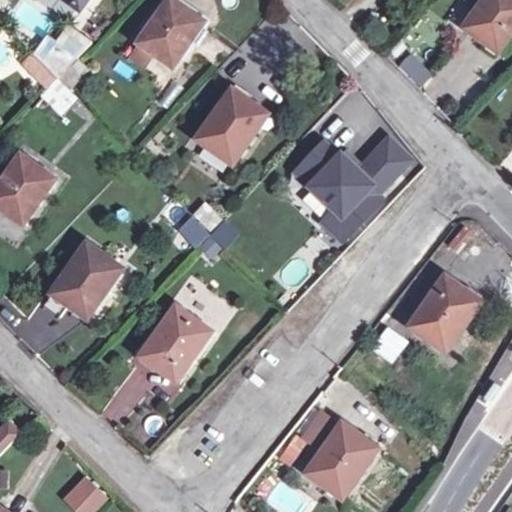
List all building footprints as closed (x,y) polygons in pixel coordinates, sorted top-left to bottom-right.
[(0,0),(0,17),(3,21),(14,10),(3,0),(0,0)] [(81,10),(67,0),(47,0),(74,19),(81,10)] [(67,0),(81,10),(88,0),(67,0)] [(174,67),(206,22),(174,0),(169,0),(140,43),(143,46),(153,52),(174,67)] [(511,0),(485,0),(466,28),(499,53),(511,35),(511,0)] [(74,26),(58,42),(78,61),(79,60),(94,45),(74,26)] [(34,55),(59,80),(78,61),(58,42),(52,35),(33,54),(34,55)] [(143,46),(134,60),(143,67),(153,52),(143,46)] [(407,54),(398,71),(426,86),(435,69),(407,54)] [(50,90),(59,80),(34,55),(24,65),(50,90)] [(78,61),(59,80),(71,92),(91,71),(79,60),(78,61)] [(71,92),(59,80),(50,90),(44,96),(60,112),(76,97),(71,92)] [(246,104),(249,100),(233,90),(231,94),(246,104)] [(246,104),(231,94),(198,140),(234,165),(269,115),(249,100),(246,104)] [(333,213),(322,226),(346,246),(419,164),(389,136),(364,167),(348,158),(324,142),(292,176),(333,213)] [(56,179),(22,155),(0,186),(0,207),(25,224),(56,179)] [(209,231),(223,218),(206,201),(197,193),(191,198),(201,207),(193,215),(194,216),(200,222),(209,231)] [(199,248),(203,243),(191,231),(200,222),(194,216),(180,230),(199,248)] [(226,247),(240,234),(225,218),(211,232),(226,247)] [(209,231),(200,222),(191,231),(203,243),(212,234),(209,231)] [(89,319),(124,269),(88,244),(53,294),(89,319)] [(446,276),(410,327),(447,353),(483,302),(446,276)] [(213,332),(178,307),(142,357),(177,382),(213,332)] [(371,348),(393,364),(410,340),(388,324),(371,348)] [(8,422),(0,430),(0,450),(18,432),(8,422)] [(380,448),(343,423),(308,474),(344,499),(380,448)] [(86,478),(66,498),(80,511),(92,511),(106,498),(86,478)]
